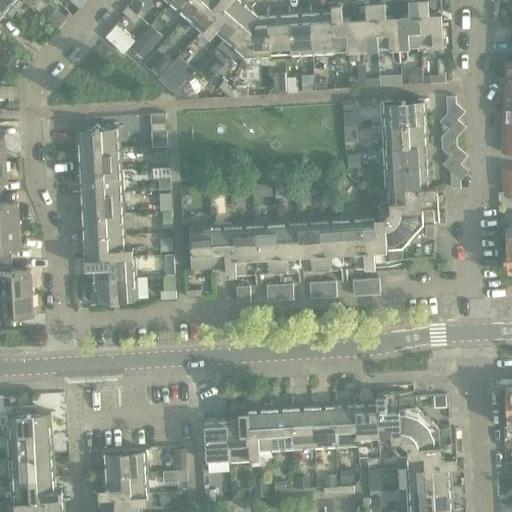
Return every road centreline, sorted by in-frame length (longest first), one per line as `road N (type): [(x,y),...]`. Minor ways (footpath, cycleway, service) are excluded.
road 1 (tertiary): [(126,362),(475,333)]
road 2 (residential): [(55,322),(52,236),(31,189),(31,78),(96,0)]
road 3 (residential): [(227,309),(55,322)]
road 4 (residential): [(479,162),(479,0)]
road 5 (residential): [(486,511),(477,365)]
